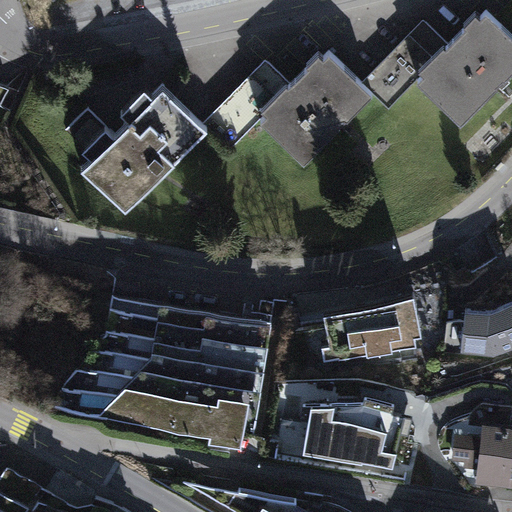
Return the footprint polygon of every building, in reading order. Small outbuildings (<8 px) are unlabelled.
[(416,74),(461,121),(511,71),(511,23),(491,1),(416,74)] [(253,120),(302,167),(372,95),(323,48),(253,120)] [(83,172),(127,212),(206,128),(161,87),(83,172)] [(265,428),(282,310),(116,287),(115,321),(66,395),(265,428)] [(511,296),(472,312),(491,363),(511,354),(511,296)] [(426,302),(359,312),(366,354),(432,343),(426,302)] [(449,345),(463,345),(463,321),(449,321),(449,345)] [(408,396),(357,385),(344,442),(395,453),(408,396)] [(480,480),(511,483),(511,413),(489,410),(480,480)] [(481,434),(455,433),(454,466),(480,467),(481,434)] [(325,511),(320,490),(279,499),(281,511),(353,511),(347,511),(325,511)]
